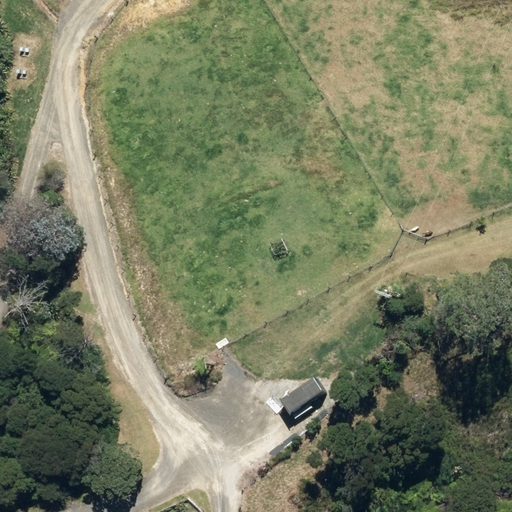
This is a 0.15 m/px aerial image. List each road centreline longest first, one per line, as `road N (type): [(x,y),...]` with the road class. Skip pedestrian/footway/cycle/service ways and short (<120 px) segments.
road 1 (track): [(119,0),(102,10),(67,69),(67,153),(165,411),(198,433),(225,482)]
road 2 (track): [(0,336),(21,195),(67,69)]
